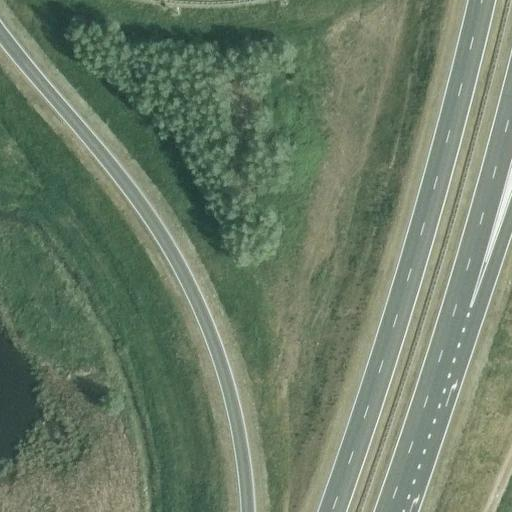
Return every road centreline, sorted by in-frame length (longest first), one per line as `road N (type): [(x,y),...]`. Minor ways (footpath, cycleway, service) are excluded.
road 1 (trunk): [(0,35),(113,170),(180,268),(220,362),(246,511)]
road 2 (trunk): [(481,0),(451,123),(330,511)]
road 3 (trunk): [(387,511),(456,303)]
road 4 (trunk): [(456,303),(511,104)]
road 5 (trunk): [(456,303),(511,189)]
